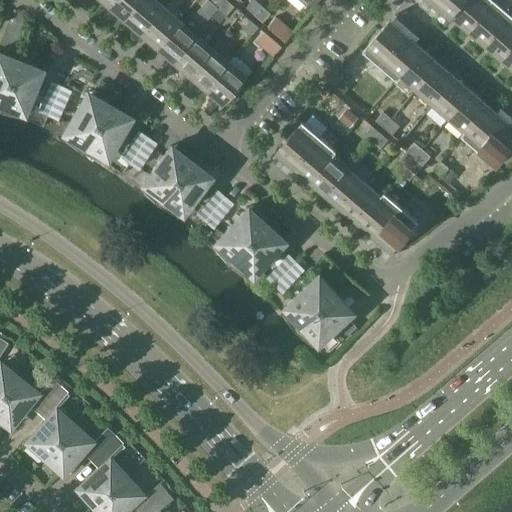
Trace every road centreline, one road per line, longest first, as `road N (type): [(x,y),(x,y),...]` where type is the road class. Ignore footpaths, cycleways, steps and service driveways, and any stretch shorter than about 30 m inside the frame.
road 1 (tertiary): [(336,504),(116,290),(0,208)]
road 2 (tertiary): [(0,252),(117,336),(280,511)]
road 3 (residential): [(214,152),(24,0)]
road 4 (secondary): [(511,347),(336,504)]
road 5 (residential): [(395,278),(364,274),(214,152)]
road 6 (residential): [(214,152),(347,0)]
road 7 (residential): [(395,278),(511,187)]
